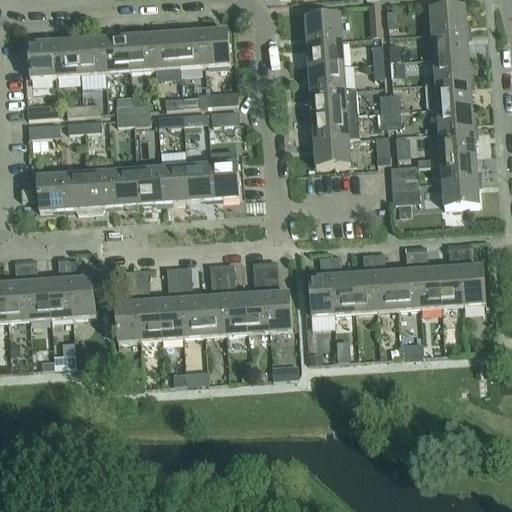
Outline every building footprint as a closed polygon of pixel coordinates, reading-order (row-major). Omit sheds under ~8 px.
[(380,9),(379,9),(370,10),(372,35),(372,43),(382,42),(382,34),(380,18),(380,9)] [(432,39),(467,36),(465,11),(431,13),(432,39)] [(388,34),(398,33),(397,16),(387,16),(388,34)] [(308,48),(342,45),(341,20),(306,22),(308,48)] [(205,71),(211,71),(231,69),(228,35),(203,37),(205,71)] [(434,64),(469,61),(467,36),(432,39),(434,64)] [(180,73),(205,71),(203,37),(178,38),(180,73)] [(155,75),(180,73),(178,38),(153,40),(155,75)] [(131,76),(155,75),(153,40),(128,42),(131,76)] [(106,78),(131,76),(128,42),(104,44),(106,78)] [(81,80),(106,78),(104,44),(79,45),(81,80)] [(57,81),(81,80),(79,45),(54,47),(57,81)] [(310,73),(344,70),(342,45),(308,48),(310,73)] [(31,83),(51,82),(57,81),(54,47),(29,49),(31,83)] [(390,67),(401,66),(400,49),(389,50),(390,67)] [(373,68),(384,67),(383,51),(372,51),(373,68)] [(436,88),(470,86),(469,61),(434,64),(436,88)] [(392,84),(402,83),(401,66),(390,67),(392,84)] [(374,85),(385,84),(384,67),(373,68),(374,85)] [(311,97),(346,95),(344,70),(310,73),(311,97)] [(428,113),(438,112),(472,110),(470,86),(436,88),(426,89),(428,113)] [(358,119),(357,94),(346,95),(311,97),(313,122),(358,119)] [(212,111),(219,110),(239,109),(238,96),(211,98),(212,111)] [(391,116),(401,115),(400,99),(390,100),(391,116)] [(391,117),(391,116),(390,100),(379,101),(381,117),(391,117)] [(183,113),(200,112),(199,102),(182,103),(183,113)] [(166,115),(183,113),(182,103),(165,104),(166,115)] [(29,124),(49,122),(61,122),(60,109),(28,111),(29,124)] [(84,120),(101,119),(100,109),(83,110),(84,120)] [(134,120),(151,119),(150,109),(133,110),(134,120)] [(67,121),(84,120),(83,110),(67,111),(67,121)] [(117,121),(134,120),(133,110),(117,111),(117,121)] [(439,138),(474,135),(472,110),(438,112),(439,138)] [(392,134),(402,133),(401,115),(391,116),(391,117),(392,134)] [(213,131),(220,130),(240,129),(239,116),(212,118),(213,131)] [(382,134),(392,134),(391,117),(381,117),(382,134)] [(134,130),(151,129),(151,119),(134,120),(134,130)] [(184,130),(201,129),(200,119),(183,120),(184,130)] [(315,147),(349,144),(360,143),(358,119),(313,122),(315,147)] [(118,131),(134,130),(134,120),(117,121),(118,131)] [(167,132),(184,130),(183,120),(167,121),(167,132)] [(85,138),(102,136),(102,126),(84,127),(85,138)] [(68,139),(85,138),(84,127),(68,129),(68,139)] [(30,144),(50,143),(62,142),(62,130),(29,131),(30,144)] [(441,163),(476,160),(474,135),(439,138),(441,163)] [(378,170),(391,168),(388,142),(375,143),(378,170)] [(316,173),(351,170),(349,144),(315,147),(316,173)] [(443,187),(477,185),(476,160),(441,163),(443,187)] [(214,204),(240,202),(237,168),(212,170),(214,204)] [(189,206),(214,204),(212,170),(187,171),(189,206)] [(392,185),(419,183),(418,170),(391,172),(392,185)] [(165,208),(189,206),(187,171),(162,173),(165,208)] [(140,210),(165,208),(162,173),(138,175),(140,210)] [(115,211),(140,210),(138,175),(113,177),(115,211)] [(115,211),(113,177),(88,178),(91,217),(103,216),(105,212),(115,211)] [(88,178),(63,180),(66,215),(76,214),(79,218),(91,217),(88,178)] [(40,217),(66,215),(63,180),(38,182),(40,217)] [(393,197),(420,195),(419,183),(392,185),(393,197)] [(444,213),(479,211),(477,185),(443,187),(444,213)] [(22,206),(34,205),(33,193),(22,194),(22,206)] [(413,222),(412,208),(421,208),(420,195),(393,197),(394,209),(398,209),(399,223),(413,222)] [(442,312),(464,311),(460,253),(449,254),(450,273),(440,274),(442,312)] [(472,272),(471,253),(460,253),(464,311),(486,309),(484,271),(472,272)] [(429,275),(428,255),(417,256),(421,314),(442,312),(440,274),(429,275)] [(399,315),(421,314),(417,256),(406,257),(407,276),(396,277),(399,315)] [(386,277),(385,258),(374,259),(378,316),(399,315),(396,277),(386,277)] [(355,318),(378,316),(374,259),(363,260),(364,279),(353,280),(355,318)] [(343,280),(342,261),(330,262),(334,319),(355,318),(353,280),(343,280)] [(312,321),(334,319),(330,262),(320,263),(321,282),(309,283),(312,321)] [(82,284),(80,264),(70,265),(74,323),(96,321),(95,306),(101,306),(100,295),(94,295),(93,283),(82,284)] [(52,324),(74,323),(70,265),(58,266),(59,285),(49,286),(52,324)] [(280,298),(278,266),(265,267),(270,337),(293,335),(290,297),(280,298)] [(39,287),(37,267),(27,268),(31,326),(52,324),(49,286),(39,287)] [(249,338),(270,337),(265,267),(253,268),(255,300),(246,300),(249,338)] [(9,327),(31,326),(27,268),(15,269),(16,288),(6,289),(9,327)] [(237,301),(235,269),(222,270),(227,340),(249,338),(246,300),(237,301)] [(205,341),(227,340),(222,270),(210,270),(212,303),(203,303),(205,341)] [(194,304),(191,272),(179,273),(184,343),(205,341),(203,303),(194,304)] [(162,344),(184,343),(179,273),(167,273),(169,306),(160,307),(162,344)] [(118,347),(141,346),(136,275),(124,276),(126,308),(116,309),(118,347)] [(150,307),(148,275),(136,275),(141,346),(162,344),(160,307),(150,307)] [(0,289),(0,327),(9,327),(6,289),(0,289)] [(75,347),(62,347),(64,362),(64,373),(77,372),(76,361),(75,347)] [(274,385),(299,383),(298,369),(273,371),(274,385)] [(201,376),(187,377),(188,389),(202,388),(201,376)]
